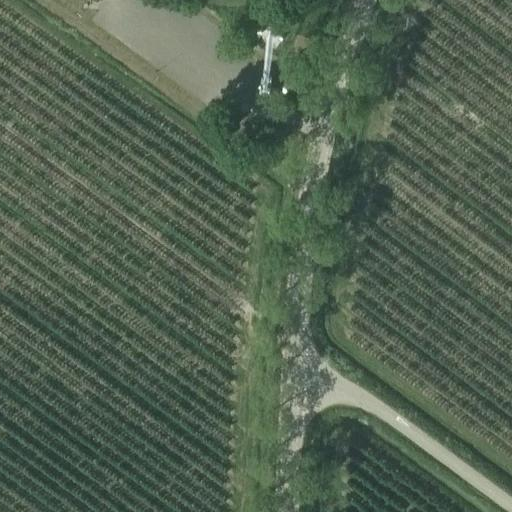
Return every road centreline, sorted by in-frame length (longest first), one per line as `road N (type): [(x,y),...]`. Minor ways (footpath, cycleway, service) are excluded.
road 1 (tertiary): [(293,384),(303,201),(331,72),(359,0)]
road 2 (unclassified): [(511,505),(354,395),(293,384)]
road 3 (tertiary): [(287,511),(293,384)]
